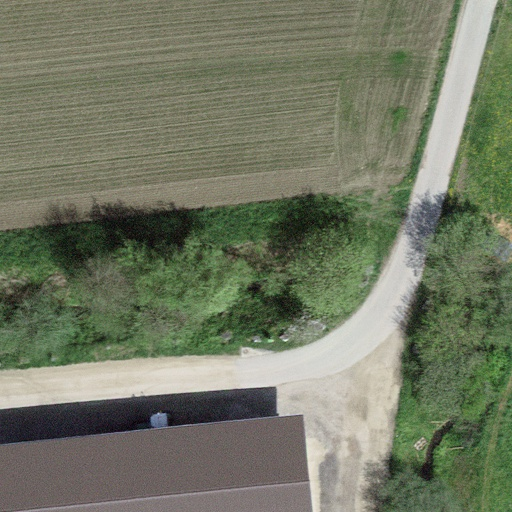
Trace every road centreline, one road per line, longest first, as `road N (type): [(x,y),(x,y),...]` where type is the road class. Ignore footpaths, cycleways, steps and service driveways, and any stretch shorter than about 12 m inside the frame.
road 1 (track): [(482,0),(377,359),(0,397)]
road 2 (track): [(377,359),(336,511)]
